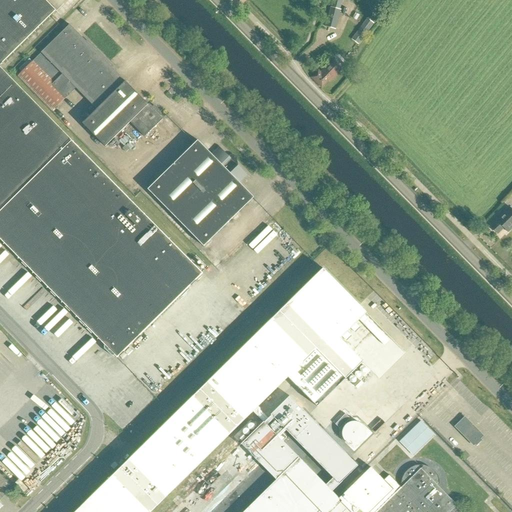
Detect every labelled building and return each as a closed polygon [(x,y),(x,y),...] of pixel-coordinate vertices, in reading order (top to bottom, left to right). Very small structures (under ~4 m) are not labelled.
[(0,67),(0,65),(56,11),(45,0),(0,0),(0,220),(76,146),(70,140),(71,140),(0,67)] [(326,27),(336,29),(340,10),(331,7),(326,27)] [(357,31),(364,37),(374,24),(367,19),(357,31)] [(162,120),(70,25),(41,53),(17,77),(52,112),(76,88),(97,110),(83,124),(105,147),(131,122),(145,137),(162,120)] [(318,70),(311,78),(321,87),(328,80),(330,82),(342,69),(332,60),(321,72),(318,70)] [(247,176),(219,147),(211,155),(198,141),(180,158),(235,216),(253,198),(239,184),(247,176)] [(202,273),(76,146),(0,220),(0,239),(104,345),(104,349),(111,356),(115,356),(117,358),(202,273)] [(235,216),(180,158),(148,190),(203,247),(235,216)] [(511,209),(509,207),(496,220),(497,221),(491,227),(498,234),(503,228),(508,233),(511,228),(511,209)] [(151,511),(253,412),(263,422),(239,447),(259,465),(260,463),(276,480),(243,511),(460,511),(455,507),(457,505),(436,484),(440,484),(439,479),(436,474),(433,470),(428,467),(423,466),(418,466),(412,467),(408,470),(404,474),(402,479),(401,484),(404,484),(401,487),(391,477),(385,483),(371,468),(339,499),(331,491),(339,484),(358,465),(289,396),(270,414),(333,478),(325,485),(299,458),(283,442),(287,438),(257,408),(288,377),(317,407),(363,362),(340,339),(366,313),(323,269),(265,326),(266,327),(121,468),(84,503),(85,504),(77,511),(151,511)] [(476,446),(482,440),(481,439),(482,438),(464,420),(457,427),(476,446)] [(413,456),(434,435),(420,421),(399,442),(413,456)]
